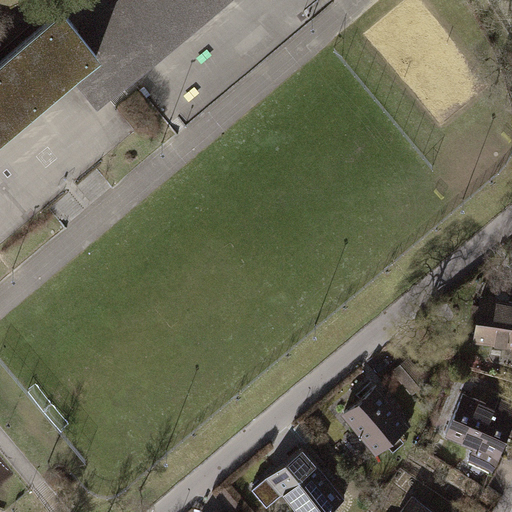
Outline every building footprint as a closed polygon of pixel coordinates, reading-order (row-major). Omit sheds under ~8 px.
[(99,105),(224,0),(74,0),(0,62),(0,136),(74,75),(99,105)] [(511,304),(477,299),(469,348),(511,354),(511,304)] [(430,376),(413,357),(397,371),(415,390),(430,376)] [(415,425),(378,383),(341,415),(378,457),(415,425)] [(488,473),(511,423),(511,403),(492,393),(487,404),(466,393),(445,436),(472,449),(466,463),(488,473)] [(326,511),(342,499),(300,448),(247,492),(261,508),(278,494),(292,511),(326,511)] [(427,511),(413,501),(404,511),(427,511)]
